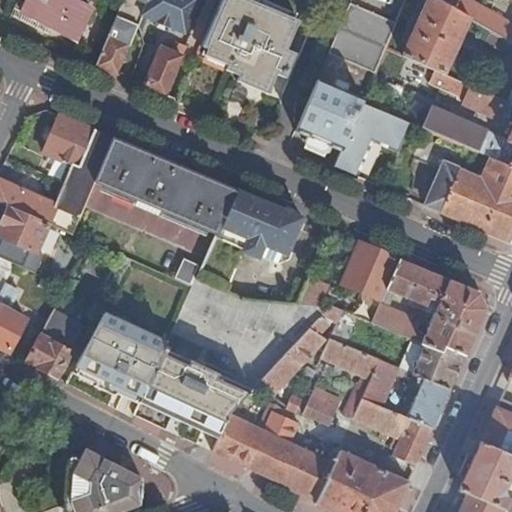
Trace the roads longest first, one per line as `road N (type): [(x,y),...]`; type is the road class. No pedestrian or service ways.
road 1 (residential): [(511,272),(32,70)]
road 2 (residential): [(247,497),(0,367)]
road 3 (tertiary): [(424,511),(511,309)]
